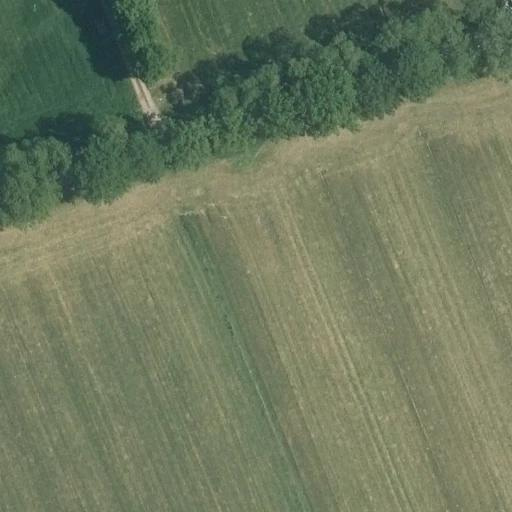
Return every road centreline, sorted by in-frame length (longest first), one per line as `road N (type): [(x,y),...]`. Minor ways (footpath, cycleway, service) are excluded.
road 1 (unclassified): [(0,199),(511,46)]
road 2 (track): [(160,153),(99,0)]
